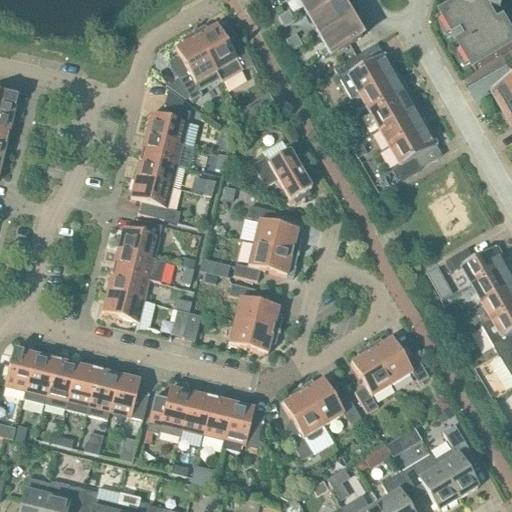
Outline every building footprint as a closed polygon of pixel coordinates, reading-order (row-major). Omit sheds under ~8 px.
[(297,0),(307,17),(335,0),(297,0)] [(338,0),(335,0),(307,17),(319,37),(349,19),(338,0)] [(483,9),(485,0),(451,0),(451,1),(456,9),(443,17),(456,39),(453,41),(454,42),(457,46),(457,47),(460,46),(475,72),(511,50),(511,34),(505,23),(495,29),(483,9)] [(289,13),(278,19),(284,30),(295,23),(289,13)] [(349,19),(319,37),(331,57),(361,40),(349,19)] [(193,35),(216,75),(220,82),(222,86),(243,74),(242,74),(253,67),(241,46),(230,51),(217,28),(208,33),(205,29),(193,35)] [(220,82),(216,75),(193,35),(182,42),(184,47),(175,52),(189,75),(178,81),(191,103),(202,97),(200,94),(220,82)] [(296,36),(285,42),(291,53),(302,47),(296,36)] [(362,69),(356,59),(334,72),(351,102),(359,97),(359,96),(396,75),(385,56),(362,69)] [(511,65),(508,68),(511,74),(511,79),(492,91),(503,111),(511,105),(511,65)] [(314,68),(304,74),(310,84),(320,78),(314,68)] [(359,96),(359,97),(369,114),(406,93),(396,75),(359,96)] [(416,111),(406,93),(369,114),(379,132),(416,111)] [(0,118),(12,122),(18,100),(0,95),(0,118)] [(252,106),(262,123),(280,112),(270,96),(252,106)] [(511,125),(511,105),(503,111),(511,125)] [(163,120),(151,117),(146,139),(182,148),(190,115),(166,109),(163,120)] [(327,115),(334,127),(342,122),(335,110),(327,115)] [(379,132),(389,150),(426,128),(416,111),(379,132)] [(0,118),(0,140),(7,143),(12,122),(0,118)] [(438,148),(426,128),(389,150),(400,168),(392,173),(398,184),(421,171),(415,161),(438,148)] [(344,136),(351,148),(360,143),(353,131),(344,136)] [(182,148),(146,139),(140,160),(177,169),(182,148)] [(253,167),(267,190),(277,183),(290,204),(293,202),(296,207),(311,198),(308,194),(311,192),(304,179),(315,173),(297,142),(287,147),(284,142),(262,155),(265,160),(253,167)] [(360,143),(351,148),(358,160),(367,155),(360,143)] [(223,176),(225,170),(227,159),(218,157),(214,173),(223,176)] [(140,160),(135,181),(172,190),(177,169),(140,160)] [(172,190),(135,181),(130,202),(142,205),(139,217),(164,223),(172,190)] [(212,200),(216,185),(206,182),(202,197),(212,200)] [(220,202),(232,205),(236,192),(224,189),(220,202)] [(259,224),(253,246),(298,257),(301,244),(295,243),(298,233),(272,226),(275,215),(250,209),(247,221),(259,224)] [(162,229),(138,223),(135,234),(123,231),(117,253),(154,262),(162,229)] [(294,271),(298,257),(253,246),(248,269),(236,266),(233,278),(258,284),(260,273),(286,279),(289,269),(294,271)] [(444,264),(451,276),(461,270),(471,287),(506,267),(496,249),(473,262),(467,252),(444,264)] [(154,262),(117,253),(112,274),(149,283),(160,286),(165,265),(154,262)] [(197,263),(182,259),(180,268),(184,270),(194,272),(197,263)] [(202,262),(199,275),(206,276),(209,277),(212,265),(202,262)] [(482,305),(511,287),(511,277),(506,267),(471,287),(482,305)] [(190,288),(194,272),(184,270),(180,285),(190,288)] [(144,304),(149,283),(112,274),(107,295),(144,304)] [(206,276),(204,284),(215,287),(217,279),(209,277),(206,276)] [(240,301),(234,324),(279,335),(282,322),(276,320),(279,310),(253,304),(256,292),(231,287),(228,298),(240,301)] [(492,323),(511,310),(511,287),(482,305),(491,322),(492,323)] [(102,316),(138,325),(144,304),(107,295),(102,316)] [(189,315),(192,305),(176,301),(173,311),(189,315)] [(444,310),(451,322),(460,317),(453,305),(444,310)] [(498,357),(511,348),(511,310),(492,323),(491,322),(481,328),(498,357)] [(171,337),(183,340),(189,316),(177,313),(171,337)] [(189,316),(183,340),(195,343),(201,319),(189,316)] [(275,348),(279,335),(234,324),(229,348),(267,357),(270,347),(275,348)] [(450,330),(457,342),(466,337),(459,325),(450,330)] [(392,341),(383,346),(380,341),(368,349),(392,388),(412,375),(418,386),(429,379),(416,358),(406,364),(392,341)] [(511,348),(498,357),(511,380),(511,348)] [(372,400),(392,388),(368,349),(357,356),(360,360),(351,366),(365,389),(355,395),(368,416),(378,410),(372,400)] [(4,389),(25,394),(34,358),(13,352),(4,389)] [(34,358),(25,394),(24,402),(45,407),(55,363),(34,358)] [(45,407),(66,412),(76,368),(55,363),(45,407)] [(66,412),(87,417),(97,373),(76,368),(66,412)] [(107,423),(109,415),(118,378),(97,373),(87,417),(107,423)] [(118,378),(109,415),(143,423),(149,399),(137,396),(140,384),(118,378)] [(312,383),(300,390),(323,429),(344,417),(350,427),(360,421),(347,399),(337,405),(323,382),(315,388),(312,383)] [(321,431),(323,429),(300,390),(288,397),(291,402),(282,407),(296,430),(286,436),(302,463),(313,456),(303,441),(306,440),(308,443),(312,443),(321,438),(322,434),(321,431)] [(180,440),(191,396),(169,391),(166,403),(155,400),(146,433),(157,436),(158,434),(180,440)] [(180,440),(178,446),(199,451),(202,438),(203,438),(212,401),(191,396),(180,440)] [(441,415),(450,410),(451,409),(446,399),(436,405),(441,415)] [(203,438),(224,443),(233,406),(212,401),(203,438)] [(251,424),(254,412),(233,406),(224,443),(222,451),(240,455),(242,447),(257,451),(263,427),(251,424)] [(437,417),(442,426),(455,419),(450,410),(441,415),(437,417)] [(0,439),(13,443),(17,431),(0,426),(0,439)] [(455,427),(443,435),(452,450),(433,461),(438,469),(458,502),(478,490),(466,471),(478,464),(455,427)] [(13,443),(24,446),(27,431),(17,429),(17,431),(13,443)] [(401,454),(422,442),(415,430),(394,442),(400,452),(401,454)] [(56,447),(59,438),(44,435),(42,444),(56,447)] [(59,438),(56,447),(71,451),(73,442),(59,438)] [(385,448),(391,458),(400,452),(394,442),(385,448)] [(83,454),(99,458),(99,457),(101,449),(85,445),(83,454)] [(430,456),(400,474),(418,503),(428,497),(437,511),(441,511),(458,502),(438,469),(433,461),(430,456)] [(132,465),(134,460),(121,457),(119,462),(132,465)] [(367,466),(366,465),(364,461),(355,466),(360,475),(365,472),(367,466)] [(173,477),(186,481),(189,470),(175,466),(173,477)] [(389,499),(379,505),(382,511),(409,511),(408,509),(418,503),(400,474),(381,486),(389,499)] [(43,511),(50,487),(28,481),(20,511),(43,511)] [(79,511),(84,493),(51,484),(50,487),(43,511),(79,511)] [(327,495),(322,486),(310,493),(316,502),(327,495)] [(84,493),(79,511),(115,511),(117,508),(120,496),(98,490),(96,496),(84,493)] [(288,504),(293,495),(283,490),(279,499),(288,504)] [(343,492),(334,497),(339,506),(348,501),(343,492)] [(117,508),(115,511),(151,511),(152,508),(139,505),(140,501),(120,496),(117,508)] [(361,499),(341,511),(342,511),(382,511),(379,505),(369,511),(361,499)]
